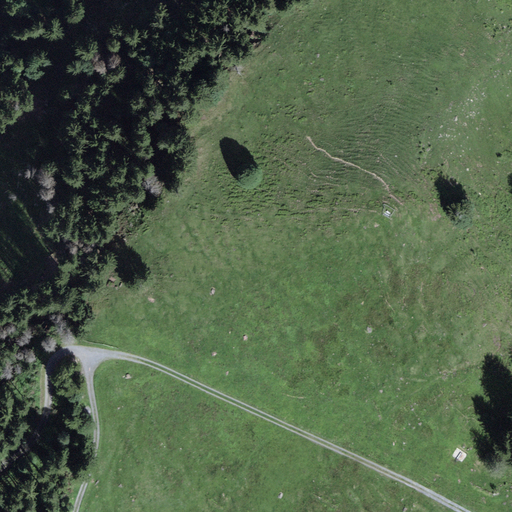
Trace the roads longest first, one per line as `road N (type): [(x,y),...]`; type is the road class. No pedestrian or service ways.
road 1 (track): [(87,354),(140,358),(462,511)]
road 2 (track): [(0,466),(43,420),(52,354),(73,347),(87,354)]
road 3 (track): [(75,511),(98,432),(87,354)]
